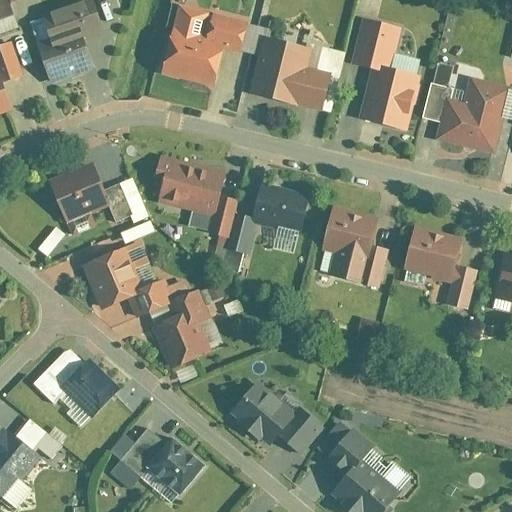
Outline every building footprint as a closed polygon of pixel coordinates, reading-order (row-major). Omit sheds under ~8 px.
[(84,4),(40,18),(50,46),(93,32),(84,4)] [(0,7),(0,25),(8,23),(3,7),(0,7)] [(170,11),(165,36),(161,36),(152,77),(203,87),(211,46),(189,42),(195,16),(170,11)] [(240,28),(205,20),(201,40),(236,48),(240,28)] [(367,75),(355,124),(400,135),(414,80),(383,72),(392,33),(357,24),(346,69),(367,75)] [(287,110),(288,107),(311,114),(321,78),(297,71),(302,52),(256,39),(240,98),(287,110)] [(35,57),(45,87),(94,71),(85,41),(35,57)] [(339,57),(310,50),(306,70),(334,77),(339,57)] [(432,62),(426,82),(443,87),(448,66),(432,62)] [(425,85),(415,121),(431,125),(441,90),(425,85)] [(511,116),(511,100),(501,97),(502,94),(465,85),(459,109),(439,104),(429,143),(487,158),(495,125),(509,128),(511,116)] [(158,187),(154,205),(210,219),(220,180),(169,167),(170,163),(151,158),(144,184),(158,187)] [(59,218),(62,226),(102,211),(86,170),(46,186),(59,218)] [(115,227),(141,218),(129,186),(104,195),(115,227)] [(245,228),(271,235),(267,253),(287,258),(291,240),(293,241),(304,201),(255,188),(245,228)] [(211,240),(225,243),(234,206),(220,203),(211,240)] [(323,215),(315,253),(359,263),(368,225),(323,215)] [(182,218),(179,231),(200,236),(203,223),(182,218)] [(112,232),(117,244),(148,232),(144,220),(112,232)] [(32,248),(42,257),(60,234),(50,226),(32,248)] [(402,232),(393,274),(444,286),(454,244),(402,232)] [(76,269),(92,312),(122,301),(128,318),(149,310),(140,286),(129,290),(116,254),(76,269)] [(357,290),(376,294),(385,260),(366,255),(357,290)] [(511,259),(499,256),(487,307),(511,312),(511,259)] [(220,277),(235,279),(238,260),(223,258),(220,277)] [(443,312),(466,317),(475,279),(452,274),(443,312)] [(150,342),(163,375),(191,363),(179,333),(192,328),(180,300),(158,309),(162,319),(143,326),(150,342)] [(60,354),(29,385),(42,398),(73,367),(60,354)] [(78,369),(50,398),(82,428),(109,398),(78,369)] [(248,389),(224,422),(266,453),(291,421),(248,389)] [(4,404),(0,409),(0,430),(38,460),(52,442),(4,404)] [(277,448),(296,463),(318,435),(298,420),(277,448)] [(387,494),(355,470),(367,455),(337,433),(316,462),(337,477),(323,497),(344,511),(380,511),(392,497),(387,494)] [(140,434),(103,475),(121,491),(158,450),(140,434)] [(4,436),(0,439),(0,500),(34,462),(4,436)] [(168,445),(136,479),(163,505),(196,472),(168,445)]
